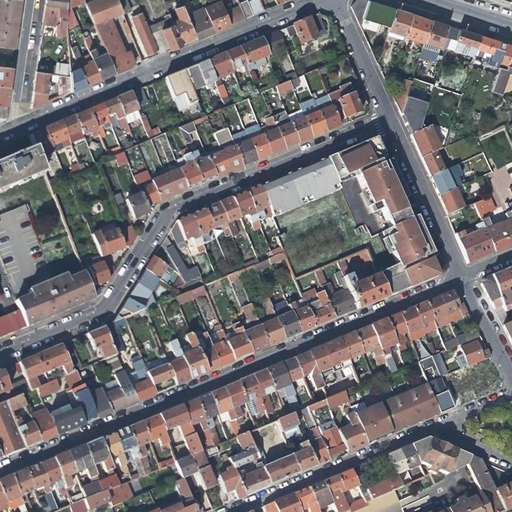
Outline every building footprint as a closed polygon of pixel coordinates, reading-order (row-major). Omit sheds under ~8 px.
[(0,0),(0,21),(17,24),(19,7),(20,0),(0,0)] [(70,6),(67,0),(45,0),(45,3),(45,6),(42,24),(55,25),(56,36),(68,36),(67,26),(78,24),(70,6)] [(119,12),(122,11),(117,0),(95,0),(86,4),(93,23),(105,51),(108,59),(114,73),(129,67),(123,53),(108,17),(112,15),(116,13),(119,12)] [(127,0),(117,0),(122,11),(130,7),(127,0)] [(245,0),(238,2),(240,6),(241,8),(245,18),(252,15),(247,1),(246,0),(245,0)] [(258,0),(249,0),(247,1),(252,15),(263,10),(258,0)] [(258,0),(263,10),(277,4),(275,0),(258,0)] [(355,0),(351,6),(360,25),(362,17),(367,0),(355,0)] [(367,0),(362,17),(388,26),(394,7),(377,2),(370,0),(367,0)] [(175,9),(179,18),(187,15),(187,14),(183,5),(175,9)] [(240,6),(225,12),(228,18),(230,24),(241,19),(245,18),(241,8),(240,6)] [(204,7),(187,14),(187,15),(197,38),(207,34),(214,31),(206,13),(204,7)] [(223,7),(206,13),(214,31),(230,24),(228,18),(225,12),(223,7)] [(381,47),(386,49),(390,36),(392,30),(401,33),(399,38),(402,40),(403,36),(411,13),(405,11),(396,8),(394,7),(388,26),(381,47)] [(153,52),(158,50),(151,34),(148,27),(143,12),(132,17),(147,54),(153,52)] [(403,36),(419,41),(423,43),(423,42),(431,19),(419,15),(411,13),(403,36)] [(127,51),(112,15),(108,17),(123,53),(127,51)] [(173,21),(174,24),(182,44),(191,40),(197,38),(187,15),(179,18),(173,21)] [(324,33),(317,15),(308,18),(315,37),(324,33)] [(316,38),(315,37),(308,18),(299,22),(291,26),(294,32),(299,45),(316,38)] [(167,19),(148,27),(151,34),(157,31),(162,29),(170,26),(167,19)] [(446,49),(446,47),(450,37),(453,26),(439,22),(431,19),(423,42),(434,45),(433,47),(438,49),(439,47),(446,49)] [(0,45),(13,48),(15,32),(17,24),(0,21),(0,45)] [(174,24),(170,26),(162,29),(166,40),(170,49),(182,44),(174,24)] [(280,38),(294,32),(291,26),(277,31),(280,38)] [(450,37),(454,39),(458,28),(453,26),(450,37)] [(466,53),(473,55),(476,48),(480,35),(465,30),(458,28),(454,39),(456,39),(464,42),(463,44),(468,45),(466,53)] [(390,36),(399,38),(401,33),(392,30),(390,36)] [(159,54),(165,51),(157,31),(151,34),(158,50),(159,54)] [(84,38),(89,49),(94,47),(89,35),(84,38)] [(493,59),(499,60),(505,43),(489,37),(480,35),(476,48),(486,51),(495,54),(493,59)] [(453,49),(456,39),(454,39),(450,37),(446,47),(453,49)] [(262,38),(253,42),(260,59),(269,55),(262,38)] [(420,53),(423,43),(419,41),(415,51),(420,53)] [(251,63),(260,59),(253,42),(248,44),(239,47),(247,65),(251,63)] [(511,44),(505,43),(499,60),(497,66),(490,90),(501,94),(508,71),(511,72),(511,44)] [(97,55),(94,47),(89,49),(92,57),(97,55)] [(234,70),(244,66),(247,65),(239,47),(233,50),(226,53),(234,70)] [(380,70),(386,49),(381,47),(376,62),(380,70)] [(127,51),(123,53),(129,67),(135,64),(128,50),(127,51)] [(97,55),(92,57),(92,58),(101,78),(108,75),(114,73),(108,59),(105,51),(97,55)] [(483,61),(491,64),(493,59),(495,54),(486,51),(483,61)] [(234,73),(234,70),(226,53),(218,56),(207,61),(215,81),(234,73)] [(84,64),(79,66),(80,68),(87,84),(96,81),(101,78),(92,58),(87,61),(87,62),(84,64)] [(478,68),(480,60),(473,58),(470,66),(478,68)] [(216,82),(215,81),(207,61),(204,62),(192,67),(184,70),(193,93),(204,88),(204,87),(206,86),(207,89),(210,88),(209,85),(216,82)] [(77,62),(69,65),(69,67),(69,72),(80,68),(79,66),(77,62)] [(63,66),(54,64),(53,72),(62,74),(69,75),(69,72),(69,67),(63,66)] [(10,67),(3,66),(0,65),(0,84),(8,86),(9,75),(10,67)] [(317,70),(319,74),(331,69),(329,65),(317,70)] [(80,68),(69,72),(69,75),(70,91),(80,87),(87,84),(80,68)] [(47,92),(49,80),(50,72),(36,70),(34,80),(33,89),(41,91),(45,91),(47,92)] [(201,110),(193,93),(184,70),(175,74),(165,78),(174,99),(183,95),(188,107),(191,114),(201,110)] [(296,77),(288,81),(290,88),(305,82),(302,75),(296,77)] [(401,82),(394,103),(400,115),(409,87),(411,81),(406,80),(405,83),(401,82)] [(292,92),(290,88),(288,81),(273,87),(278,98),(281,97),(292,92)] [(223,99),(228,96),(223,85),(218,87),(221,94),(223,99)] [(430,93),(409,87),(400,115),(402,121),(409,136),(418,132),(430,93)] [(140,88),(130,93),(136,107),(147,102),(140,88)] [(40,104),(41,94),(41,91),(33,89),(30,108),(40,104)] [(327,98),(331,107),(337,122),(351,116),(360,112),(353,94),(344,98),(341,92),(327,98)] [(136,107),(130,93),(124,96),(116,99),(120,110),(123,116),(123,117),(125,121),(126,124),(140,118),(140,117),(137,110),(136,107)] [(211,98),(213,105),(223,100),(223,99),(221,94),(211,98)] [(179,112),(188,107),(183,95),(174,99),(179,112)] [(231,104),(228,96),(223,99),(223,100),(226,106),(231,104)] [(292,123),(281,97),(278,98),(289,124),(292,123)] [(113,113),(120,110),(116,99),(111,101),(102,104),(107,115),(113,113)] [(222,108),(226,106),(223,100),(213,105),(209,107),(211,113),(217,110),(222,108)] [(92,122),(99,119),(107,115),(102,104),(96,107),(88,111),(92,122)] [(331,107),(317,113),(325,132),(332,129),(339,126),(337,122),(331,107)] [(116,120),(119,119),(123,117),(123,116),(120,110),(113,113),(116,120)] [(81,133),(90,130),(94,128),(92,122),(88,111),(81,114),(74,116),(81,131),(81,133)] [(110,123),(116,120),(113,113),(107,115),(110,123)] [(317,113),(303,119),(311,138),(318,135),(325,132),(317,113)] [(107,115),(99,119),(102,126),(110,123),(107,115)] [(74,135),(81,131),(74,116),(69,119),(60,122),(66,138),(74,135)] [(140,118),(143,124),(149,138),(157,135),(160,134),(157,128),(151,130),(147,121),(144,116),(140,117),(140,118)] [(205,120),(205,118),(203,116),(190,121),(191,125),(205,120)] [(101,127),(102,126),(99,119),(92,122),(94,128),(95,129),(101,127)] [(303,119),(292,123),(289,124),(297,144),(304,141),(311,138),(303,119)] [(194,131),(191,125),(190,121),(184,124),(175,127),(183,145),(189,143),(185,134),(194,131)] [(51,146),(61,143),(67,140),(66,138),(60,122),(54,125),(44,129),(51,146)] [(244,136),(246,142),(255,161),(262,158),(269,156),(261,136),(258,130),(256,124),(242,130),(242,131),(243,133),(244,136)] [(289,124),(276,130),(284,149),(291,147),(297,144),(289,124)] [(106,137),(101,127),(95,129),(97,135),(100,140),(106,137)] [(418,132),(409,136),(413,145),(419,159),(433,153),(439,150),(429,127),(418,132)] [(38,131),(29,135),(34,147),(36,154),(51,148),(51,146),(44,129),(38,131)] [(276,130),(261,136),(269,156),(277,152),(284,149),(276,130)] [(229,138),(229,140),(232,147),(246,142),(244,136),(243,133),(229,138)] [(76,140),(74,135),(66,138),(67,140),(68,144),(76,140)] [(439,275),(443,266),(386,143),(375,138),(374,139),(333,156),(325,159),(292,173),(259,187),(252,190),(245,193),(238,196),(231,199),(225,201),(218,204),(212,207),(204,210),(198,212),(190,216),(184,218),(176,221),(170,231),(166,237),(161,246),(153,258),(149,264),(145,271),(137,283),(130,295),(121,309),(112,323),(104,326),(95,330),(86,334),(69,341),(60,344),(46,350),(34,355),(26,359),(17,362),(0,369),(0,458),(13,453),(24,448),(31,446),(38,442),(47,439),(55,436),(68,430),(72,428),(82,424),(88,422),(94,419),(100,417),(114,411),(117,410),(124,407),(135,402),(143,399),(154,394),(174,386),(183,382),(190,379),(198,376),(205,373),(212,370),(219,367),(226,364),(234,361),(244,357),(250,354),(261,350),(267,347),(276,343),(283,340),(293,336),(298,334),(307,330),(314,327),(324,323),(332,320),(344,315),(355,310),(370,304),(385,298),(436,276),(439,275)] [(61,143),(63,149),(69,146),(68,144),(67,140),(61,143)] [(246,142),(232,147),(241,167),(249,164),(255,161),(246,142)] [(54,153),(63,149),(61,143),(51,146),(51,148),(54,153)] [(227,143),(219,145),(222,152),(229,149),(227,143)] [(0,191),(43,173),(41,167),(38,159),(36,154),(34,147),(19,154),(17,151),(13,152),(10,153),(12,157),(0,161),(0,191)] [(222,152),(219,153),(227,173),(233,170),(241,167),(232,147),(229,149),(222,152)] [(38,159),(54,153),(51,148),(36,154),(38,159)] [(115,161),(119,159),(124,157),(122,150),(121,150),(112,154),(115,161)] [(191,164),(200,161),(196,151),(193,152),(187,155),(188,157),(191,164)] [(219,153),(215,154),(205,159),(213,179),(220,176),(227,173),(219,153)] [(442,171),(433,153),(419,159),(422,165),(428,178),(442,171)] [(184,165),(183,168),(191,164),(188,157),(182,159),(184,165)] [(205,159),(200,161),(191,164),(199,184),(207,181),(213,179),(205,159)] [(69,173),(78,169),(76,164),(67,167),(69,173)] [(183,168),(178,170),(186,189),(193,187),(199,184),(191,164),(183,168)] [(456,165),(442,171),(428,178),(432,186),(436,198),(453,190),(459,187),(455,178),(460,175),(456,165)] [(178,170),(166,174),(164,175),(172,195),(180,192),(186,189),(178,170)] [(45,176),(47,182),(54,179),(52,174),(45,176)] [(160,177),(150,181),(158,201),(159,201),(163,199),(172,195),(164,175),(160,177)] [(142,188),(138,190),(139,193),(145,207),(151,204),(158,201),(150,181),(149,181),(150,184),(142,188)] [(129,191),(130,197),(139,193),(138,190),(137,188),(129,191)] [(461,208),(453,190),(436,198),(440,205),(444,216),(458,210),(461,208)] [(147,213),(145,207),(139,193),(130,197),(123,199),(132,219),(139,216),(147,213)] [(471,204),(479,223),(493,253),(506,247),(511,244),(511,218),(509,213),(504,215),(505,218),(505,219),(506,218),(507,220),(488,228),(486,226),(487,224),(483,214),(492,210),(487,197),(471,204)] [(4,276),(11,292),(22,288),(50,276),(23,206),(0,215),(0,257),(7,275),(4,276)] [(462,218),(458,210),(444,216),(448,224),(462,218)] [(460,230),(452,233),(466,264),(482,257),(493,253),(479,223),(473,225),(475,231),(463,236),(460,230)] [(131,226),(121,231),(126,244),(128,249),(135,238),(131,226)] [(120,229),(115,231),(121,247),(126,244),(121,231),(120,229)] [(114,230),(98,237),(106,255),(106,254),(115,251),(122,248),(121,247),(115,231),(114,230)] [(91,235),(100,257),(106,255),(98,237),(96,233),(91,235)] [(114,272),(106,254),(106,255),(100,257),(102,263),(109,280),(114,272)] [(100,257),(86,263),(88,269),(102,263),(100,257)] [(88,269),(86,263),(80,266),(84,276),(89,288),(95,285),(88,269)] [(102,263),(88,269),(95,285),(96,285),(103,282),(109,280),(102,263)] [(506,290),(511,287),(511,276),(509,269),(501,272),(490,276),(504,312),(507,311),(509,310),(507,306),(511,305),(506,290)] [(54,315),(93,299),(89,288),(84,276),(68,282),(66,276),(28,291),(30,296),(26,298),(15,302),(24,327),(32,324),(54,315)] [(504,312),(490,276),(481,280),(480,284),(489,302),(501,326),(508,324),(506,317),(504,312)] [(100,294),(96,285),(95,285),(89,288),(93,299),(100,294)] [(454,319),(467,314),(455,291),(447,294),(438,298),(445,315),(449,324),(449,325),(455,322),(454,319)] [(432,300),(426,303),(433,320),(445,315),(438,298),(432,300)] [(422,304),(413,308),(421,325),(426,323),(433,320),(426,303),(422,304)] [(408,310),(399,314),(407,333),(408,334),(422,328),(421,325),(413,308),(408,310)] [(17,313),(0,319),(0,337),(4,336),(16,331),(23,328),(17,313)] [(403,334),(407,333),(399,314),(392,317),(386,320),(394,341),(397,346),(400,344),(404,342),(401,337),(399,334),(401,332),(403,334)] [(437,328),(449,324),(445,315),(433,320),(437,328)] [(384,345),(394,341),(386,320),(379,322),(369,326),(378,348),(384,345)] [(430,331),(437,328),(433,320),(426,323),(428,328),(430,331)] [(511,322),(508,324),(501,326),(511,346),(511,322)] [(362,354),(372,350),(378,348),(369,326),(362,329),(353,333),(362,354)] [(425,334),(423,330),(422,328),(408,334),(410,340),(425,334)] [(476,330),(455,339),(457,345),(479,336),(476,330)] [(354,357),(362,354),(353,333),(348,335),(339,339),(348,360),(354,357)] [(331,367),(348,360),(339,339),(330,343),(322,346),(331,367)] [(443,344),(444,346),(446,350),(457,345),(455,339),(443,344)] [(459,348),(462,353),(463,358),(467,366),(468,365),(476,362),(483,360),(480,352),(478,348),(475,342),(459,348)] [(381,355),(387,352),(384,345),(378,348),(381,355)] [(317,373),(331,367),(322,346),(317,348),(308,352),(316,371),(317,373)] [(403,346),(402,346),(398,348),(399,352),(401,356),(406,354),(403,346)] [(444,346),(432,352),(434,355),(437,353),(446,350),(444,346)] [(372,350),(375,358),(381,356),(381,355),(378,348),(372,350)] [(490,357),(486,350),(480,352),(483,360),(490,357)] [(302,377),(308,374),(316,371),(308,352),(301,354),(293,358),(302,377)] [(391,360),(387,352),(381,355),(381,356),(384,363),(391,360)] [(418,358),(419,361),(430,356),(434,355),(432,352),(418,358)] [(430,356),(436,368),(442,365),(437,353),(434,355),(430,356)] [(384,363),(381,356),(375,358),(379,367),(385,365),(384,363)] [(416,362),(429,391),(437,410),(439,414),(447,411),(453,408),(450,402),(446,393),(439,377),(436,368),(430,356),(419,361),(416,362)] [(476,362),(479,368),(492,362),(490,357),(483,360),(476,362)] [(288,383),(302,377),(293,358),(288,360),(280,363),(288,383)] [(457,360),(461,369),(462,368),(467,366),(463,358),(459,360),(457,360)] [(470,371),(479,368),(476,362),(468,365),(470,371)] [(275,390),(281,388),(289,385),(288,383),(280,363),(276,365),(266,369),(275,390)] [(446,375),(442,365),(436,368),(439,377),(446,375)] [(468,383),(462,368),(461,369),(446,375),(439,377),(446,393),(452,390),(459,387),(468,383)] [(266,393),(275,390),(266,369),(260,371),(252,375),(260,396),(266,393)] [(314,390),(315,390),(323,387),(317,373),(316,371),(308,374),(314,390)] [(356,378),(358,385),(372,379),(370,372),(356,378)] [(254,398),(260,396),(252,375),(246,377),(237,381),(246,401),(254,398)] [(238,406),(246,402),(246,401),(237,381),(232,383),(223,387),(232,408),(238,406)] [(281,388),(285,398),(293,395),(289,385),(281,388)] [(217,414),(226,411),(232,408),(223,387),(218,389),(208,393),(217,414)] [(315,390),(320,401),(324,399),(328,398),(323,387),(315,390)] [(456,399),(452,390),(446,393),(450,402),(456,399)] [(301,394),(303,401),(310,398),(308,391),(304,393),(301,394)] [(342,392),(328,398),(324,399),(326,405),(327,407),(346,399),(345,396),(343,391),(342,392)] [(429,391),(356,422),(359,428),(362,435),(371,431),(375,441),(379,439),(421,422),(435,416),(439,414),(437,410),(429,391)] [(209,417),(217,414),(208,393),(203,395),(194,399),(203,419),(209,417)] [(273,411),(266,393),(260,396),(264,403),(267,411),(268,414),(273,411)] [(295,401),(293,395),(285,398),(288,404),(295,401)] [(264,403),(260,396),(254,398),(257,406),(264,403)] [(249,409),(257,406),(254,398),(246,401),(246,402),(249,409)] [(303,401),(297,404),(299,409),(306,406),(313,404),(310,398),(303,401)] [(458,398),(456,399),(450,402),(453,408),(462,405),(458,398)] [(189,425),(197,421),(203,419),(194,399),(187,402),(180,404),(187,421),(189,425)] [(306,406),(308,412),(313,410),(326,405),(324,399),(320,401),(313,404),(306,406)] [(288,404),(291,412),(299,409),(297,404),(295,401),(288,404)] [(260,414),(267,411),(264,403),(257,406),(260,414)] [(162,412),(156,414),(163,431),(176,426),(187,421),(180,404),(176,406),(170,409),(162,412)] [(342,407),(346,414),(352,412),(349,405),(342,407)] [(236,419),(243,416),(238,406),(232,408),(236,419)] [(301,415),(308,431),(315,428),(308,412),(306,406),(299,409),(301,415)] [(226,411),(230,422),(237,419),(236,419),(232,408),(226,411)] [(294,417),(301,415),(299,409),(291,412),(292,415),(294,417)] [(319,426),(313,410),(308,412),(315,428),(319,426)] [(272,423),(276,421),(285,417),(283,411),(269,417),(272,423)] [(344,415),(349,426),(356,422),(352,412),(346,414),(344,415)] [(148,440),(157,436),(164,434),(163,431),(156,414),(149,417),(141,421),(148,440)] [(297,426),(294,417),(292,415),(285,417),(276,421),(281,433),(297,426)] [(245,422),(243,416),(236,419),(237,419),(239,425),(245,422)] [(207,428),(213,426),(209,417),(203,419),(207,428)] [(197,421),(201,431),(207,428),(203,419),(197,421)] [(239,425),(237,419),(230,422),(236,436),(243,434),(239,425)] [(141,443),(148,440),(141,421),(135,423),(127,426),(135,446),(141,443)] [(193,435),(189,425),(187,421),(176,426),(182,439),(193,435)] [(337,431),(341,442),(345,450),(346,453),(357,449),(366,445),(362,435),(359,428),(356,422),(349,426),(337,431)] [(334,425),(321,430),(322,433),(336,428),(334,425)] [(122,429),(113,432),(120,452),(129,448),(135,446),(127,426),(122,429)] [(220,443),(213,426),(207,428),(209,434),(214,445),(220,443)] [(309,442),(304,444),(306,448),(314,467),(322,463),(328,461),(327,457),(323,449),(318,435),(315,428),(308,431),(309,433),(312,441),(309,442)] [(299,431),(294,433),(297,441),(299,440),(302,438),(299,431)] [(107,459),(116,455),(121,453),(120,452),(113,432),(107,435),(98,438),(107,459)] [(235,437),(242,453),(253,448),(252,445),(247,433),(246,433),(243,434),(236,436),(235,437)] [(161,444),(167,441),(164,434),(157,436),(161,444)] [(214,445),(209,434),(204,436),(207,443),(208,448),(211,446),(214,445)] [(182,439),(188,455),(189,455),(200,451),(198,447),(193,435),(182,439)] [(90,466),(100,462),(107,459),(98,438),(89,442),(82,445),(90,466)] [(420,463),(437,471),(432,441),(426,438),(416,443),(410,445),(418,464),(420,463)] [(169,447),(167,441),(161,444),(163,449),(169,447)] [(456,451),(432,441),(437,471),(446,475),(456,451)] [(280,444),(285,457),(290,455),(285,442),(280,444)] [(296,446),(299,451),(306,448),(304,444),(304,442),(299,445),(296,446)] [(337,453),(345,450),(341,442),(323,449),(327,457),(337,453)] [(139,457),(145,455),(141,443),(135,446),(138,455),(139,457)] [(257,443),(252,445),(253,448),(258,459),(263,456),(257,443)] [(74,473),(84,469),(90,466),(82,445),(74,448),(65,452),(74,473)] [(418,465),(418,464),(410,445),(407,446),(402,449),(399,450),(407,470),(418,465)] [(132,457),(138,455),(135,446),(129,448),(131,455),(132,457)] [(214,454),(211,446),(208,448),(204,449),(208,457),(214,454)] [(123,459),(131,455),(129,448),(120,452),(121,453),(123,459)] [(233,469),(258,459),(253,448),(242,453),(229,458),(232,465),(233,469)] [(299,451),(290,455),(298,473),(307,470),(314,467),(306,448),(299,451)] [(397,475),(407,470),(399,450),(395,451),(391,453),(388,454),(397,475)] [(206,467),(200,451),(189,455),(195,472),(206,467)] [(470,457),(456,451),(446,475),(466,467),(470,457)] [(65,477),(74,473),(65,452),(58,455),(51,458),(59,479),(65,477)] [(119,462),(124,461),(123,459),(121,453),(116,455),(119,462)] [(364,464),(351,470),(359,486),(364,498),(367,503),(380,498),(396,490),(402,488),(397,475),(388,454),(376,459),(386,481),(378,485),(369,489),(363,476),(368,473),(364,464)] [(136,466),(142,464),(142,463),(139,457),(138,455),(132,457),(136,466)] [(182,478),(195,472),(189,455),(188,455),(175,460),(175,461),(179,471),(182,478)] [(267,465),(261,467),(269,485),(284,479),(298,473),(290,455),(285,457),(267,465)] [(267,465),(263,456),(258,459),(259,462),(261,467),(267,465)] [(466,467),(479,494),(487,511),(501,511),(511,507),(511,482),(493,492),(478,460),(470,457),(466,467)] [(46,485),(53,481),(59,479),(51,458),(45,461),(38,464),(46,485)] [(104,472),(105,472),(111,470),(107,459),(100,462),(104,472)] [(241,471),(235,473),(245,496),(259,490),(269,485),(261,467),(259,462),(255,463),(257,470),(243,476),(241,471)] [(48,501),(52,511),(56,510),(55,507),(46,485),(38,464),(31,467),(23,470),(32,492),(37,504),(48,501)] [(136,466),(138,471),(140,475),(145,473),(146,473),(142,464),(136,466)] [(237,499),(245,496),(235,473),(233,469),(232,465),(224,469),(225,471),(217,475),(224,492),(233,489),(237,499)] [(84,469),(86,475),(93,473),(90,466),(84,469)] [(214,485),(206,467),(195,472),(203,490),(214,485)] [(30,491),(32,492),(23,470),(16,473),(10,475),(18,496),(22,495),(30,491)] [(341,493),(359,486),(351,470),(337,476),(323,481),(330,498),(334,507),(336,511),(345,511),(350,510),(351,511),(355,511),(369,506),(367,503),(364,498),(347,506),(341,493)] [(131,479),(140,475),(138,471),(129,474),(131,479)] [(16,507),(17,509),(17,511),(23,511),(21,504),(18,496),(10,475),(2,479),(0,479),(0,493),(5,507),(6,508),(7,510),(16,507)] [(88,478),(90,484),(96,481),(94,475),(88,478)] [(109,476),(96,481),(101,492),(104,490),(117,485),(113,475),(109,476)] [(69,487),(65,477),(59,479),(62,486),(63,489),(69,487)] [(174,480),(182,501),(190,498),(182,478),(174,480)] [(53,481),(56,489),(62,486),(59,479),(53,481)] [(80,488),(82,493),(84,499),(101,492),(96,481),(90,484),(80,488)] [(117,485),(104,490),(108,500),(111,506),(122,502),(127,499),(133,497),(126,481),(117,485)] [(324,501),(330,498),(323,481),(316,484),(309,487),(317,505),(321,504),(325,502),(324,501)] [(63,489),(62,486),(56,489),(59,496),(65,494),(63,489)] [(307,506),(310,511),(320,511),(319,508),(317,505),(309,487),(302,490),(293,494),(299,509),(307,506)] [(90,508),(108,500),(104,490),(101,492),(84,499),(70,505),(69,505),(71,511),(80,511),(87,509),(87,511),(88,511),(92,511),(90,508)] [(401,501),(396,490),(380,498),(385,509),(401,501)] [(67,499),(70,505),(84,499),(82,493),(67,499)] [(300,511),(299,509),(293,494),(283,498),(273,502),(277,511),(300,511)] [(487,511),(479,494),(466,500),(471,511),(487,511)] [(455,506),(452,507),(454,511),(471,511),(466,500),(465,501),(462,499),(461,497),(454,500),(456,503),(455,506)] [(164,509),(164,511),(173,511),(193,504),(190,498),(182,501),(164,509)] [(377,511),(385,509),(380,498),(367,503),(369,506),(355,511),(377,511)] [(127,499),(122,502),(125,509),(131,507),(127,499)] [(40,511),(52,511),(48,501),(37,504),(38,506),(40,511)] [(264,511),(277,511),(273,502),(262,507),(264,511)]
